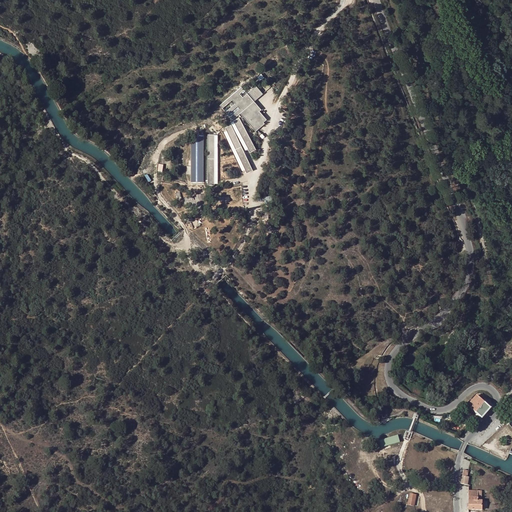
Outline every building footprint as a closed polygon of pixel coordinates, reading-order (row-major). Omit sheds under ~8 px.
[(263,93),(256,85),(248,92),(255,100),(263,93)] [(241,92),(244,89),(242,86),(220,105),(222,108),(232,100),(241,92)] [(235,103),(245,96),(241,92),(232,100),(235,103)] [(267,119),(259,110),(255,106),(254,107),(252,103),(254,101),(248,93),(245,96),(235,103),(226,112),(228,114),(237,106),(239,108),(230,117),(232,120),(240,113),(242,111),(245,114),(242,116),(256,131),(260,127),(259,125),(264,122),(267,119)] [(259,110),(261,109),(254,101),(252,103),(254,107),(255,106),(259,110)] [(233,120),(233,121),(248,148),(250,152),(256,149),(239,117),(233,120)] [(245,150),(248,148),(233,121),(231,122),(245,150)] [(231,124),(225,127),(227,130),(245,169),(247,173),(253,170),(231,124)] [(242,171),(245,169),(227,130),(224,132),(242,171)] [(191,136),(191,182),(204,182),(204,136),(191,136)] [(204,210),(200,194),(193,196),(197,212),(204,210)] [(422,396),(424,389),(417,387),(416,390),(413,389),(411,392),(422,396)] [(491,406),(477,394),(468,405),(482,417),(491,406)] [(406,431),(404,437),(409,439),(412,433),(410,433),(416,418),(417,418),(418,415),(414,414),(413,417),(414,417),(409,432),(406,431)] [(381,447),(400,442),(398,435),(380,440),(381,447)] [(468,470),(463,469),(461,483),(468,485),(468,509),(483,509),(482,500),(482,490),(469,490),(469,485),(468,484),(469,477),(467,476),(468,470)] [(408,501),(408,504),(414,505),(416,495),(410,493),(408,501)]
